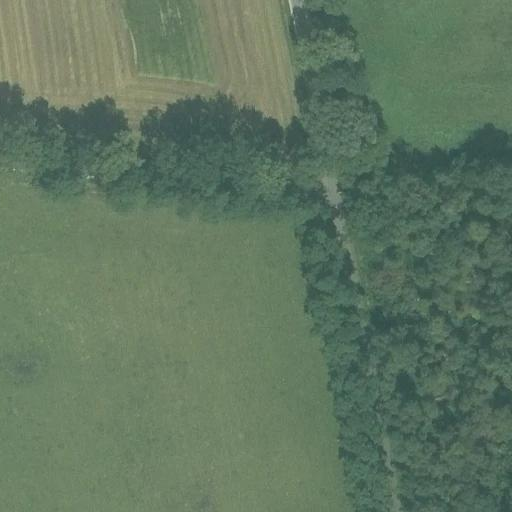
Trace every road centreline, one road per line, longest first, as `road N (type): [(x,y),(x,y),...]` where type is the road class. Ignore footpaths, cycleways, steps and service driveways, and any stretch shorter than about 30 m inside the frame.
road 1 (unclassified): [(0,163),(332,189)]
road 2 (unclassified): [(395,511),(332,189)]
road 3 (unclassified): [(332,189),(295,0)]
